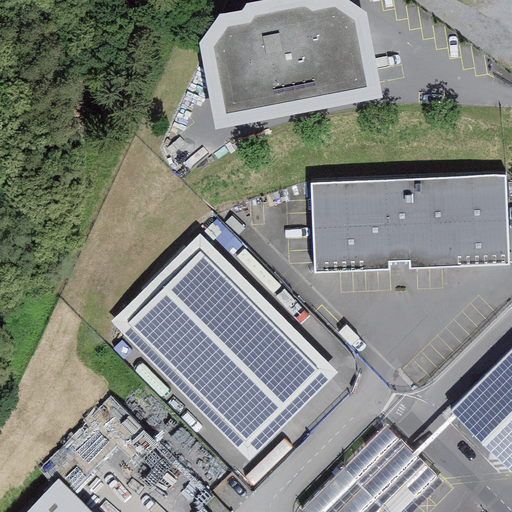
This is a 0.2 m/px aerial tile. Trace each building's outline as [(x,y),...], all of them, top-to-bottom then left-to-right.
[(205,40),(226,125),(393,81),(371,2),(369,0),(251,0),(222,7),(205,40)] [(307,182),(312,270),(506,260),(502,172),(307,182)] [(336,360),(196,219),(105,309),(245,450),(336,360)] [(511,347),(450,410),(511,471),(511,347)] [(301,502),(310,511),(372,511),(380,504),(388,511),(397,511),(430,481),(378,427),(301,502)] [(99,511),(54,467),(8,511),(99,511)]
